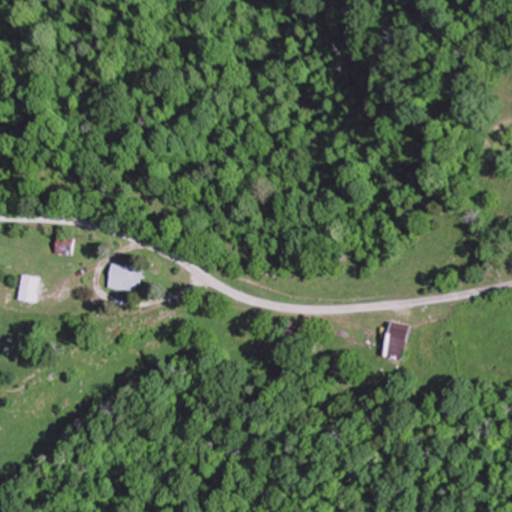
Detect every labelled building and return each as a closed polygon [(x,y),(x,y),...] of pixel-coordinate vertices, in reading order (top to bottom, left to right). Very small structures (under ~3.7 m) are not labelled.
[(78,256),(80,239),(63,238),(61,254),(78,256)] [(152,269),(118,264),(115,288),(148,293),(152,269)] [(47,277),(28,275),(26,301),(44,303),(47,277)] [(410,359),(418,324),(377,315),(369,350),(410,359)] [(314,345),(319,324),(297,319),(292,339),(314,345)]
